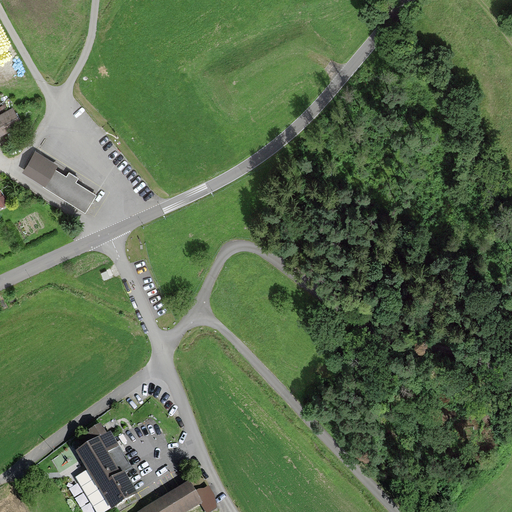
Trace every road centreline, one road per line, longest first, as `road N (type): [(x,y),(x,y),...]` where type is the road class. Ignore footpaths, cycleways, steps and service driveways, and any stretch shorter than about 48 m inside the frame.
road 1 (track): [(194,316),(220,257),(236,246),(260,252),(378,332),(456,351),(511,387)]
road 2 (unclassified): [(108,235),(287,136),(406,0)]
road 3 (unclassified): [(108,235),(159,357),(0,478)]
road 4 (track): [(0,4),(54,104),(148,216)]
